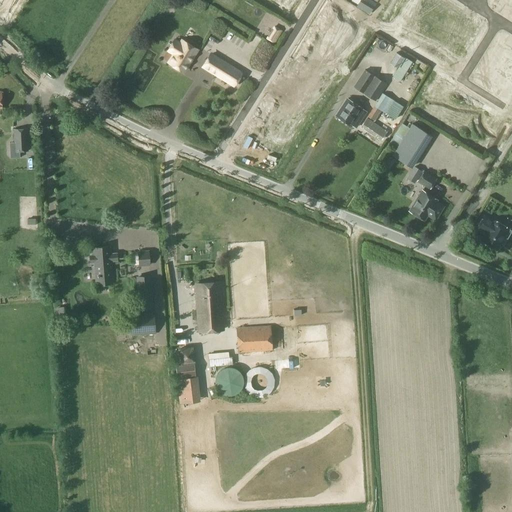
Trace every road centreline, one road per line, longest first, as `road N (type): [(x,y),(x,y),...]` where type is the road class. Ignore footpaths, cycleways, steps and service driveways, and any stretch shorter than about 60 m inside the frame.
road 1 (unclassified): [(511,285),(217,164)]
road 2 (unclassified): [(217,164),(55,87),(0,41)]
road 3 (residential): [(217,164),(318,0)]
road 4 (residential): [(333,0),(461,80)]
